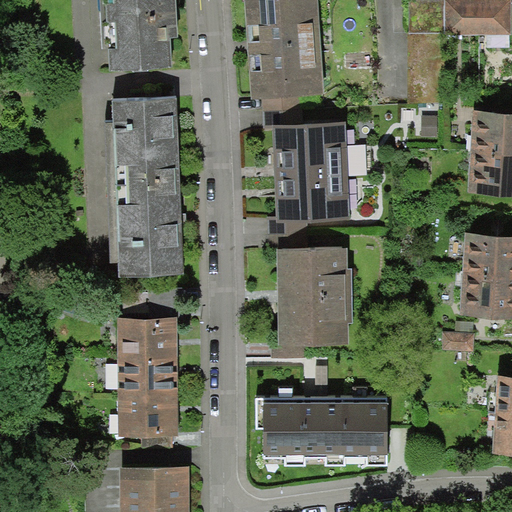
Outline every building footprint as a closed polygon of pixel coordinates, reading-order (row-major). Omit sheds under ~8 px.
[(106,0),(110,67),(171,64),(169,43),(169,35),(176,34),(174,0),(106,0)] [(298,92),(315,91),(309,0),(249,0),(255,82),(256,95),(265,94),(266,109),(299,108),(298,92)] [(408,0),(409,31),(412,31),(427,31),(426,0),(408,0)] [(426,0),(427,31),(444,31),(444,0),(426,0)] [(444,0),(444,31),(461,31),(461,0),(444,0)] [(461,0),(461,31),(478,31),(477,0),(461,0)] [(477,0),(478,31),(494,31),(494,0),(477,0)] [(511,31),(510,0),(494,0),(494,31),(511,31)] [(427,31),(412,31),(412,102),(444,100),(444,31),(427,31)] [(107,186),(179,183),(178,149),(176,95),(112,97),(113,119),(104,119),(107,186)] [(303,216),(341,214),(337,122),(299,123),(299,108),(266,109),(267,126),(277,126),(280,196),(280,215),(270,216),(271,232),(304,231),(303,216)] [(511,114),(477,112),(475,149),(511,151),(511,114)] [(511,151),(475,149),(472,186),(511,188),(511,151)] [(110,259),(118,259),(118,274),(183,271),(182,246),(179,183),(107,186),(110,259)] [(302,340),(343,339),(342,246),(305,248),(304,231),(271,232),(272,249),(282,249),(283,324),(283,339),(273,339),(273,355),(302,355),(302,340)] [(467,271),(511,274),(511,236),(469,234),(467,271)] [(511,274),(467,271),(464,308),(511,311),(511,274)] [(182,287),(150,287),(150,302),(182,302),(182,296),(182,287)] [(120,335),(120,349),(124,349),(125,355),(176,355),(176,345),(172,344),(172,341),(172,319),(182,319),(182,302),(150,302),(150,318),(125,318),(125,335),(120,335)] [(444,346),(472,348),(473,333),(444,331),(444,346)] [(120,376),(131,376),(131,392),(173,392),(172,384),(172,366),(176,365),(176,355),(125,355),(125,362),(120,362),(120,376)] [(273,370),(263,370),(263,377),(261,377),(261,394),(263,394),(263,427),(263,443),(261,443),(261,460),(263,460),(263,467),(324,466),(324,464),(322,464),(322,448),(324,448),(323,389),(321,389),(321,372),(323,372),(323,370),(302,370),(302,355),(273,355),(273,370)] [(511,374),(501,374),(498,411),(511,411),(511,374)] [(142,445),(172,445),(172,438),(173,406),(176,405),(176,396),(173,396),(173,392),(131,392),(125,392),(125,399),(120,399),(120,413),(126,413),(126,430),(142,430),(142,445)] [(511,411),(498,411),(496,447),(511,448),(511,411)] [(369,455),(417,451),(414,420),(367,424),(369,455)] [(183,511),(184,466),(125,466),(124,511),(183,511)]
